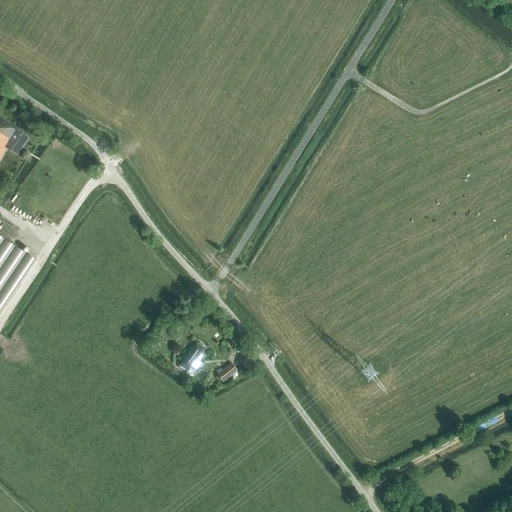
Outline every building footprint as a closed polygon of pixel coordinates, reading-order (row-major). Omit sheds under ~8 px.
[(0,156),(9,143),(13,146),(22,133),(18,130),(0,117),(0,156)] [(0,236),(0,313),(35,260),(0,236)] [(206,355),(202,352),(204,349),(196,343),(180,365),(188,371),(186,373),(190,377),(206,355)] [(223,382),(230,376),(237,371),(231,363),(216,374),(223,382)] [(237,371),(230,376),(233,380),(235,379),(240,375),(237,371)]
